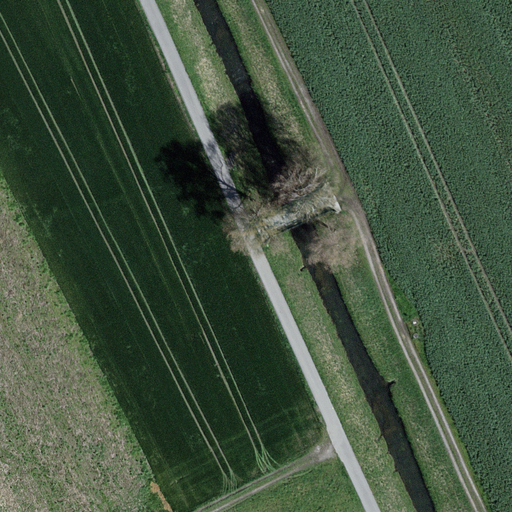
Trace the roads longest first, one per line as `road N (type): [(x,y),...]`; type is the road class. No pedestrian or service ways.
road 1 (unclassified): [(149,0),(372,511)]
road 2 (track): [(261,0),(482,511)]
road 3 (track): [(343,446),(205,511)]
